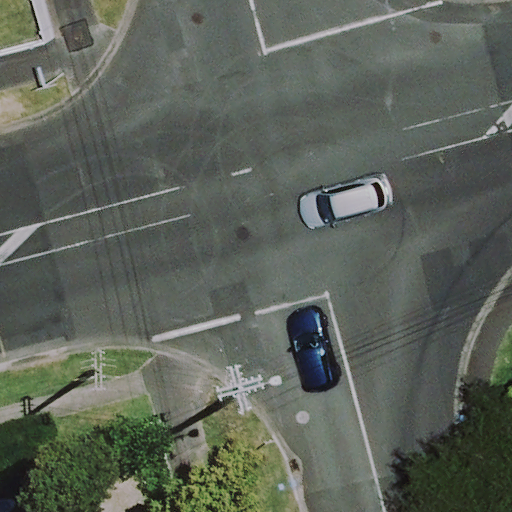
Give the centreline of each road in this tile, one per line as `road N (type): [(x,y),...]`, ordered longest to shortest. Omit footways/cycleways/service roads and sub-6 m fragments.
road 1 (residential): [(293,174),(386,511)]
road 2 (residential): [(0,254),(293,174)]
road 3 (residential): [(293,174),(511,122)]
road 4 (residential): [(249,0),(293,174)]
